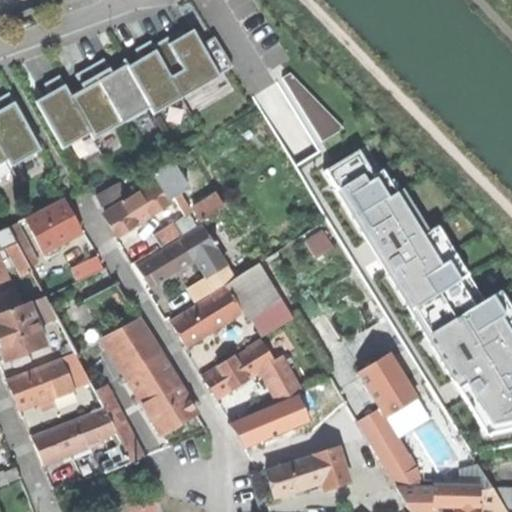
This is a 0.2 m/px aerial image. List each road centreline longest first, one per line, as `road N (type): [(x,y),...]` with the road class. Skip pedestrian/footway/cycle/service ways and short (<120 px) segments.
road 1 (residential): [(220,511),(215,421),(77,192)]
road 2 (track): [(306,0),(511,209)]
road 3 (residential): [(0,46),(124,0)]
road 4 (residential): [(48,511),(0,401)]
